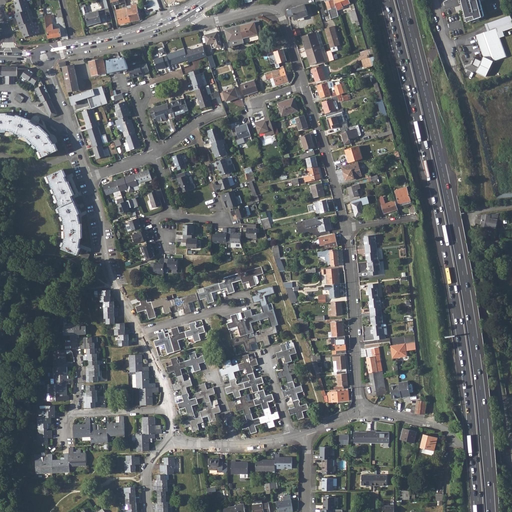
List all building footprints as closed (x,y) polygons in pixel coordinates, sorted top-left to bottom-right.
[(17,0),(16,1),(14,1),(16,9),(15,9),(17,14),(27,10),(30,9),(27,0),(17,0)] [(85,5),(81,6),(83,14),(85,14),(88,25),(108,21),(103,0),(100,1),(102,10),(88,13),(85,5)] [(336,7),(333,0),(330,0),(327,1),(328,4),(327,5),(328,9),(336,7)] [(349,0),(333,0),(336,7),(337,10),(343,8),(342,6),(350,3),(349,0)] [(480,0),(461,0),(467,22),(484,16),(480,0)] [(132,8),(127,9),(130,22),(140,20),(136,4),(131,5),(132,8)] [(286,10),(288,17),(293,15),(295,19),(300,17),(301,20),(305,18),(304,16),(308,15),(305,5),(305,4),(286,10)] [(127,9),(127,8),(116,10),(119,24),(130,22),(127,9)] [(17,14),(14,14),(15,19),(16,18),(19,26),(31,22),(27,10),(17,14)] [(51,14),(44,15),(45,17),(46,26),(53,25),(54,29),(58,29),(57,25),(56,25),(52,22),(51,14)] [(507,58),(498,34),(497,30),(502,28),(511,24),(511,17),(511,16),(487,25),(490,32),(488,33),(477,37),(484,58),(482,62),(475,59),(472,65),(479,69),(476,73),(486,78),(493,63),(507,58)] [(31,22),(19,26),(20,30),(22,30),(24,37),(36,33),(33,21),(31,22)] [(254,22),(240,26),(245,42),(259,38),(257,33),(262,32),(260,26),(256,27),(254,22)] [(53,25),(46,26),(48,39),(49,38),(61,37),(60,28),(58,29),(54,29),(53,25)] [(329,43),(330,48),(339,45),(335,30),(334,25),(324,28),(329,43)] [(245,42),(240,26),(225,30),(230,46),(245,42)] [(299,28),(292,30),(294,36),(301,34),(299,28)] [(218,32),(204,35),(207,44),(211,43),(212,48),(220,46),(220,49),(224,48),(223,43),(221,44),(218,32)] [(301,36),(306,50),(320,45),(315,32),(301,36)] [(189,48),(185,50),(188,58),(189,61),(207,55),(203,45),(190,49),(189,48)] [(320,45),(306,50),(310,64),(325,60),(320,45)] [(185,48),(167,53),(167,54),(171,64),(174,63),(174,62),(180,60),(181,61),(188,58),(185,50),(185,48)] [(283,49),(274,52),(278,63),(287,60),(283,49)] [(171,64),(167,54),(155,58),(158,68),(171,64)] [(125,56),(108,61),(110,74),(129,68),(129,67),(125,56)] [(364,68),(373,66),(371,57),(362,59),(364,68)] [(103,58),(89,62),(92,75),(106,72),(103,58)] [(140,63),(129,67),(129,68),(132,77),(143,73),(143,72),(149,70),(147,62),(140,64),(140,63)] [(63,67),(68,93),(69,96),(74,94),(73,91),(79,89),(74,65),(63,67)] [(275,85),(288,81),(283,65),(280,66),(281,69),(266,74),(267,79),(271,78),(273,84),(275,85)] [(321,66),(312,69),(316,81),(325,78),(321,66)] [(0,76),(3,77),(3,75),(6,75),(6,84),(14,84),(14,75),(17,75),(17,73),(17,67),(3,67),(3,68),(0,67),(0,76)] [(35,84),(40,77),(27,68),(22,76),(31,82),(32,82),(35,84)] [(191,76),(192,81),(194,81),(195,85),(194,85),(195,89),(204,86),(203,82),(204,82),(200,73),(191,76)] [(254,80),(241,84),(245,95),(258,91),(254,80)] [(344,83),(341,84),(341,83),(334,86),(332,81),(317,86),(321,98),(330,94),(331,97),(342,93),(347,92),(344,83)] [(204,86),(195,89),(201,107),(212,104),(208,93),(212,92),(210,84),(204,86)] [(50,99),(50,98),(44,85),(43,85),(35,89),(40,99),(41,99),(42,102),(43,102),(50,99)] [(69,96),(72,104),(77,103),(76,101),(92,96),(95,106),(102,104),(107,102),(102,85),(74,94),(69,96)] [(235,88),(223,91),(226,101),(238,97),(235,88)] [(18,93),(14,98),(20,102),(24,97),(18,93)] [(322,102),(327,117),(336,114),(337,114),(333,101),(338,100),(338,102),(344,101),(343,95),(342,93),(331,97),(332,99),(322,102)] [(171,104),(168,105),(170,113),(184,108),(185,111),(189,110),(185,99),(181,100),(180,98),(170,101),(171,104)] [(294,98),(279,104),(282,116),(298,110),(294,98)] [(43,102),(50,117),(57,114),(50,99),(43,102)] [(114,104),(119,118),(127,115),(130,115),(125,100),(114,104)] [(168,105),(167,102),(150,108),(152,114),(156,113),(158,120),(160,121),(167,118),(166,114),(170,113),(168,105)] [(92,107),(82,110),(87,124),(85,124),(87,129),(88,128),(98,125),(99,125),(98,120),(96,121),(96,119),(100,118),(97,111),(94,112),(92,107)] [(0,130),(6,130),(12,131),(14,132),(22,135),(24,136),(28,138),(37,147),(40,151),(43,158),(59,151),(55,144),(54,144),(52,142),(49,137),(49,135),(39,125),(38,126),(33,123),(30,122),(31,120),(17,115),(16,116),(14,116),(7,115),(7,113),(0,113),(0,130)] [(336,114),(327,117),(331,129),(339,126),(341,130),(349,128),(347,123),(339,125),(336,114)] [(127,115),(119,118),(115,119),(119,131),(121,132),(123,131),(125,136),(126,136),(136,133),(133,125),(132,126),(130,119),(129,120),(127,115)] [(308,127),(304,115),(296,118),(292,119),(293,124),(294,124),(298,123),(300,130),(308,127)] [(265,117),(254,121),(258,133),(270,129),(265,117)] [(237,131),(233,132),(234,135),(235,137),(238,136),(239,139),(250,135),(247,124),(236,127),(237,131)] [(378,133),(379,137),(393,133),(390,124),(387,125),(388,130),(378,133)] [(98,125),(88,128),(92,142),(91,142),(93,147),(101,144),(103,143),(98,125)] [(209,139),(210,143),(211,143),(225,138),(226,138),(223,129),(224,129),(222,125),(208,130),(210,138),(209,139)] [(349,128),(341,130),(345,144),(351,142),(350,139),(361,135),(362,134),(359,125),(349,128)] [(136,133),(126,136),(128,142),(125,143),(127,150),(131,149),(140,146),(136,133)] [(310,134),(301,137),(305,150),(313,147),(311,140),(312,140),(310,134)] [(225,138),(211,143),(212,146),(211,147),(213,151),(214,151),(216,157),(227,153),(224,143),(226,142),(225,138)] [(101,144),(93,147),(97,158),(105,155),(101,144)] [(359,146),(346,150),(349,162),(362,158),(359,146)] [(314,150),(300,155),(301,159),(315,154),(314,150)] [(182,153),(172,156),(176,166),(177,166),(178,169),(185,167),(184,163),(185,163),(182,153)] [(306,158),(308,168),(318,166),(316,156),(306,158)] [(225,158),(216,161),(218,167),(219,166),(220,168),(219,169),(221,174),(226,173),(235,170),(233,163),(229,165),(227,161),(225,158)] [(265,167),(245,174),(248,182),(252,181),(256,180),(253,174),(258,172),(259,173),(269,169),(267,166),(265,167)] [(308,168),(307,168),(309,176),(305,177),(306,182),(321,178),(318,166),(308,168)] [(355,166),(342,170),(345,182),(359,177),(355,166)] [(64,169),(48,176),(61,206),(59,208),(64,219),(65,225),(65,236),(65,239),(65,242),(62,249),(78,254),(81,248),(79,247),(81,238),(82,238),(82,224),(80,224),(79,217),(78,214),(79,213),(72,196),(75,194),(69,181),(67,182),(65,176),(67,176),(64,169)] [(149,169),(135,173),(138,183),(152,178),(149,169)] [(185,171),(176,174),(177,177),(182,192),(195,187),(194,184),(192,183),(190,184),(187,174),(186,174),(185,171)] [(124,177),(117,179),(120,189),(121,190),(127,188),(129,191),(135,189),(134,186),(138,184),(138,183),(135,173),(130,175),(130,176),(125,178),(124,177)] [(371,176),(370,176),(373,184),(379,182),(377,174),(371,176)] [(235,184),(232,175),(228,177),(223,178),(218,180),(216,181),(212,182),(210,182),(210,183),(209,183),(212,191),(215,190),(221,188),(221,189),(230,186),(230,185),(235,184)] [(117,179),(104,184),(107,194),(114,192),(115,196),(122,193),(121,190),(120,189),(117,179)] [(252,181),(248,182),(253,196),(257,195),(257,194),(255,188),(252,181)] [(322,183),(311,185),(314,197),(325,195),(322,183)] [(359,183),(347,187),(350,197),(359,194),(358,189),(361,188),(359,183)] [(397,198),(395,199),(395,200),(396,205),(411,200),(407,187),(395,190),(397,198)] [(161,188),(148,192),(153,207),(162,204),(159,196),(163,195),(161,188)] [(233,190),(221,194),(223,201),(227,200),(229,207),(238,204),(238,203),(242,202),(239,195),(235,196),(233,190)] [(396,205),(395,200),(385,203),(384,198),(380,199),(384,213),(398,209),(396,205)] [(327,199),(315,202),(317,213),(329,210),(327,199)] [(118,203),(117,203),(120,212),(130,209),(127,200),(124,201),(118,203)] [(360,201),(352,203),(356,216),(364,214),(360,201)] [(248,205),(230,210),(232,214),(236,213),(237,218),(247,215),(251,213),(248,205)] [(266,211),(259,212),(262,222),(265,229),(271,227),(266,211)] [(478,215),(477,222),(480,224),(480,225),(488,227),(488,226),(496,228),(499,213),(491,214),(490,213),(484,214),(482,215),(478,215)] [(129,220),(132,230),(145,225),(144,221),(140,222),(138,217),(129,220)] [(332,229),(329,217),(318,219),(318,217),(305,220),(307,228),(319,225),(321,232),(332,229)] [(256,224),(247,223),(247,227),(246,237),(256,237),(257,228),(255,228),(256,224)] [(183,233),(183,237),(191,238),(191,234),(193,234),(193,224),(183,224),(183,233)] [(213,233),(212,242),(216,242),(216,241),(226,242),(226,241),(227,228),(222,228),(222,232),(217,231),(217,233),(213,233)] [(230,242),(240,242),(240,232),(235,232),(235,228),(231,228),(230,241),(230,242)] [(154,237),(153,233),(148,234),(147,229),(132,233),(135,243),(154,237)] [(335,234),(319,237),(321,244),(325,244),(326,248),(332,246),(332,247),(338,246),(335,234)] [(364,238),(365,249),(377,247),(375,234),(365,235),(365,238),(364,238)] [(191,238),(183,237),(182,241),(187,242),(186,247),(196,248),(197,238),(191,238)] [(155,240),(141,245),(146,260),(149,259),(154,255),(153,251),(154,251),(152,246),(156,244),(155,240)] [(278,244),(270,246),(270,248),(271,248),(272,251),(273,250),(275,258),(280,257),(278,244)] [(377,247),(365,249),(366,260),(368,260),(368,262),(378,260),(377,247)] [(330,249),(317,251),(318,256),(326,256),(326,261),(328,261),(329,264),(332,264),(339,263),(338,251),(337,251),(337,248),(330,249)] [(83,251),(81,257),(88,260),(90,254),(83,251)] [(275,258),(280,271),(284,270),(281,263),(281,262),(283,262),(283,257),(280,257),(275,258)] [(154,272),(164,272),(164,266),(164,258),(160,258),(160,261),(154,261),(154,262),(151,262),(150,270),(154,270),(154,272)] [(164,258),(164,266),(168,266),(168,268),(177,268),(178,258),(168,258),(164,258)] [(378,260),(368,262),(368,267),(369,267),(370,271),(368,272),(368,276),(379,274),(379,270),(381,270),(379,260),(378,260)] [(261,266),(240,273),(242,280),(243,283),(249,281),(251,286),(257,285),(256,283),(258,283),(259,281),(257,276),(256,275),(264,273),(261,266)] [(322,274),(322,285),(325,285),(340,283),(338,269),(322,270),(323,274),(322,274)] [(225,281),(219,283),(221,290),(227,287),(229,293),(235,291),(232,282),(242,280),(240,273),(224,278),(225,281)] [(219,283),(198,289),(201,299),(207,298),(209,303),(214,301),(212,292),(221,290),(219,283)] [(340,283),(325,285),(325,290),(330,289),(330,298),(341,297),(340,283)] [(369,294),(370,299),(379,298),(378,287),(380,287),(379,283),(368,284),(369,291),(366,291),(367,294),(369,294)] [(258,294),(252,296),(254,302),(260,301),(262,306),(264,312),(258,314),(260,320),(269,317),(272,327),(275,326),(279,324),(274,309),(270,310),(265,296),(275,293),(273,286),(257,291),(258,294)] [(291,287),(286,288),(292,303),(296,301),(291,287)] [(111,290),(98,290),(98,296),(101,296),(101,302),(106,302),(111,301),(111,290)] [(196,293),(182,297),(182,301),(183,308),(184,308),(185,313),(191,311),(189,302),(198,300),(196,293)] [(136,306),(138,312),(146,309),(149,319),(156,317),(154,308),(152,301),(148,302),(146,296),(140,298),(140,300),(141,304),(136,306)] [(167,296),(152,301),(154,308),(163,305),(166,314),(172,312),(170,307),(176,304),(176,303),(175,299),(174,298),(168,300),(167,296)] [(379,298),(370,299),(370,301),(369,301),(370,312),(382,311),(380,298),(379,298)] [(104,307),(104,313),(118,312),(118,308),(115,308),(114,301),(111,301),(106,302),(106,307),(104,307)] [(341,301),(331,302),(332,310),(328,310),(329,316),(342,314),(341,301)] [(246,317),(243,318),(248,334),(249,333),(254,332),(251,322),(260,320),(258,314),(253,315),(251,309),(245,311),(246,317)] [(382,311),(370,312),(372,323),(373,323),(373,325),(382,324),(383,323),(382,311)] [(118,312),(104,313),(105,319),(107,318),(107,324),(115,323),(115,316),(118,316),(118,312)] [(229,329),(231,328),(238,326),(238,328),(241,336),(248,334),(243,318),(241,312),(231,315),(233,321),(227,323),(229,329)] [(192,329),(186,331),(187,337),(193,335),(195,341),(201,340),(199,334),(206,331),(204,326),(197,328),(196,325),(197,324),(196,321),(190,323),(192,329)] [(308,321),(299,322),(305,339),(310,339),(308,321)] [(331,322),(332,337),(335,336),(344,335),(343,321),(331,322)] [(115,329),(116,335),(121,335),(129,334),(129,330),(125,331),(125,323),(118,323),(117,323),(117,329),(115,329)] [(69,326),(64,327),(64,335),(71,335),(71,338),(76,338),(75,324),(69,325),(69,326)] [(81,324),(75,324),(76,338),(79,337),(79,334),(86,334),(86,326),(81,326),(81,324)] [(382,324),(373,325),(374,329),(371,329),(372,333),(374,333),(375,339),(385,338),(385,334),(383,334),(382,324)] [(257,331),(254,332),(255,336),(257,342),(263,340),(265,346),(271,344),(268,335),(277,332),(275,326),(272,327),(260,330),(261,334),(258,335),(257,331)] [(173,335),(170,336),(175,351),(181,349),(178,340),(187,337),(185,331),(180,333),(178,327),(172,328),(173,335)] [(164,331),(158,333),(160,339),(154,340),(156,346),(165,344),(168,353),(175,351),(170,336),(169,332),(165,333),(164,331)] [(249,336),(248,334),(232,339),(234,345),(244,342),(246,351),(253,349),(251,344),(257,342),(255,336),(254,332),(249,333),(250,336),(249,336)] [(119,340),(119,346),(133,346),(132,342),(129,342),(129,334),(121,335),(121,340),(119,340)] [(333,350),(333,354),(345,353),(347,353),(345,335),(344,335),(335,336),(336,349),(333,350)] [(84,345),(81,345),(81,349),(87,349),(95,348),(95,343),(98,343),(98,337),(98,336),(86,337),(84,337),(84,345)] [(310,339),(305,339),(311,356),(316,355),(310,339)] [(284,356),(286,362),(288,362),(292,360),(291,355),(297,353),(293,342),(290,343),(291,347),(288,349),(287,346),(288,345),(287,342),(281,344),(283,350),(276,352),(278,358),(284,356)] [(405,343),(397,344),(397,345),(391,346),(392,358),(407,356),(405,343)] [(371,348),(372,356),(374,356),(378,378),(384,377),(384,376),(378,346),(371,348)] [(84,356),(84,360),(89,360),(98,359),(97,353),(95,353),(95,348),(87,349),(87,356),(84,356)] [(65,349),(54,350),(55,367),(66,366),(67,366),(73,366),(73,362),(66,363),(65,349)] [(196,351),(190,353),(191,359),(190,359),(191,366),(193,365),(195,371),(201,369),(199,363),(205,361),(203,355),(200,356),(201,357),(198,358),(197,355),(196,351)] [(345,353),(333,354),(334,369),(337,369),(338,371),(347,370),(345,353)] [(142,354),(130,354),(130,355),(131,372),(137,371),(148,371),(149,371),(149,366),(142,366),(142,354)] [(244,362),(238,364),(240,370),(246,368),(248,374),(254,372),(252,366),(258,364),(257,358),(253,359),(254,360),(251,361),(248,354),(242,356),(244,362)] [(316,355),(311,356),(316,373),(319,373),(321,372),(318,363),(321,362),(320,355),(316,355)] [(175,371),(177,376),(183,375),(181,369),(187,367),(185,361),(179,363),(178,360),(178,359),(177,356),(171,358),(173,364),(167,366),(169,372),(175,371)] [(372,356),(367,357),(373,396),(380,394),(381,394),(378,378),(374,356),(372,356)] [(86,367),(86,371),(100,370),(100,364),(101,364),(101,359),(98,359),(89,360),(89,367),(86,367)] [(223,368),(220,369),(222,375),(228,373),(230,380),(236,378),(234,371),(240,370),(238,364),(232,366),(230,359),(224,361),(227,368),(223,369),(223,368)] [(286,362),(282,364),(284,370),(278,372),(279,378),(285,376),(287,382),(293,380),(292,374),(298,372),(296,366),(289,368),(288,365),(289,365),(289,364),(288,362),(286,362)] [(66,366),(55,367),(56,383),(67,383),(74,383),(73,379),(69,379),(67,379),(66,366)] [(100,370),(86,371),(87,374),(90,374),(90,382),(98,381),(98,376),(100,376),(100,370)] [(338,371),(332,372),(332,374),(337,374),(338,386),(334,386),(334,389),(345,388),(344,385),(348,385),(347,370),(338,371)] [(148,371),(137,371),(137,388),(141,388),(156,387),(156,384),(149,384),(148,371)] [(250,380),(244,382),(246,388),(252,386),(254,392),(258,391),(260,390),(258,384),(264,382),(262,376),(256,378),(254,372),(248,374),(248,377),(250,377),(250,380)] [(319,373),(316,373),(321,390),(325,390),(325,389),(319,373)] [(183,375),(177,376),(179,383),(176,384),(175,383),(172,384),(174,390),(180,389),(182,395),(188,393),(187,387),(193,385),(191,379),(185,381),(183,375)] [(384,377),(378,378),(381,394),(387,393),(384,377)] [(226,387),(228,393),(234,391),(235,398),(240,396),(242,396),(240,390),(246,388),(244,382),(237,384),(236,381),(237,380),(236,378),(230,380),(232,385),(226,387)] [(293,380),(287,382),(289,389),(286,390),(286,389),(283,390),(285,396),(291,394),(293,401),(299,399),(297,393),(303,391),(302,385),(295,386),(293,380)] [(408,381),(399,382),(400,384),(402,397),(411,395),(410,392),(414,392),(413,384),(409,384),(408,381)] [(47,393),(48,401),(69,400),(69,396),(67,396),(67,383),(56,383),(52,384),(50,384),(50,393),(47,393)] [(202,391),(195,393),(196,397),(197,399),(203,397),(205,403),(211,401),(209,395),(215,393),(213,387),(207,389),(205,383),(199,385),(200,388),(201,388),(202,391)] [(402,397),(400,384),(390,386),(392,398),(402,397)] [(84,393),(84,396),(98,396),(97,390),(95,390),(95,385),(87,385),(87,392),(84,393)] [(156,387),(141,388),(141,405),(153,405),(152,392),(159,392),(159,387),(156,387)] [(261,397),(254,399),(256,405),(262,403),(264,409),(270,407),(268,401),(274,399),(272,393),(266,395),(264,389),(260,390),(258,391),(259,394),(260,394),(261,397)] [(349,390),(329,392),(330,401),(349,399),(349,390)] [(178,403),(180,409),(186,407),(188,413),(194,411),(192,405),(196,404),(195,397),(190,399),(189,396),(190,396),(189,393),(188,393),(182,395),(184,401),(178,403)] [(236,404),(238,410),(244,408),(246,415),(252,413),(250,407),(256,405),(254,399),(251,400),(247,401),(246,398),(247,397),(246,394),(242,396),(240,396),(242,403),(236,404)] [(98,396),(84,396),(84,400),(86,400),(86,402),(84,402),(85,408),(106,407),(106,404),(98,404),(98,396)] [(207,409),(201,411),(202,415),(203,417),(209,415),(211,421),(217,419),(215,413),(221,411),(219,405),(216,406),(215,404),(218,403),(217,399),(211,401),(205,403),(207,409)] [(299,399),(293,401),(295,407),(289,409),(290,414),(297,413),(298,419),(305,417),(303,411),(309,409),(307,403),(300,405),(299,402),(300,402),(299,399)] [(426,401),(421,400),(417,400),(415,413),(425,414),(426,401)] [(55,405),(41,406),(41,410),(44,410),(45,411),(45,414),(42,414),(42,417),(52,417),(54,417),(55,417),(59,417),(59,415),(58,413),(55,413),(55,405)] [(265,415),(260,417),(262,423),(267,421),(269,427),(275,426),(274,419),(280,417),(278,411),(275,412),(275,413),(272,414),(270,407),(264,409),(265,415)] [(190,419),(183,421),(185,427),(191,425),(193,431),(200,429),(198,423),(199,423),(198,417),(196,418),(194,411),(188,413),(190,419)] [(244,421),(241,422),(243,428),(249,427),(251,433),(257,431),(255,425),(262,423),(260,417),(254,418),(252,413),(246,415),(248,421),(244,422),(244,421)] [(108,424),(108,430),(108,435),(125,435),(124,416),(120,416),(120,423),(108,424)] [(40,418),(38,418),(38,429),(39,429),(48,428),(49,428),(48,423),(50,423),(50,421),(52,421),(52,417),(42,417),(40,418)] [(155,417),(143,417),(144,434),(155,434),(162,433),(162,429),(156,429),(155,417)] [(74,425),(74,437),(91,436),(91,424),(91,418),(87,418),(87,424),(74,425)] [(95,424),(91,424),(91,436),(92,442),(108,441),(108,435),(108,430),(96,430),(95,424)] [(37,434),(38,446),(48,445),(48,438),(52,438),(52,430),(48,430),(48,428),(39,429),(39,434),(37,434)] [(404,428),(401,438),(414,442),(417,432),(404,428)] [(354,443),(371,443),(372,431),(367,431),(367,432),(354,432),(354,443)] [(372,431),(371,443),(389,443),(389,432),(383,432),(376,432),(376,431),(372,431)] [(144,434),(137,435),(138,451),(149,451),(149,442),(152,442),(152,438),(155,438),(155,434),(144,434)] [(424,434),(421,447),(434,450),(437,438),(424,434)] [(69,447),(69,453),(70,466),(87,465),(86,453),(74,453),(73,447),(69,447)] [(321,447),(321,459),(323,459),(331,459),(331,453),(331,447),(321,447)] [(61,460),(53,460),(53,472),(70,472),(70,466),(69,453),(64,453),(65,457),(61,457),(61,460)] [(35,461),(36,473),(53,472),(53,460),(52,454),(48,454),(48,457),(48,458),(45,458),(45,457),(41,457),(41,454),(35,454),(35,461)] [(275,459),(275,468),(292,468),(293,457),(280,457),(280,454),(276,454),(275,459)] [(125,462),(125,473),(136,472),(136,464),(140,464),(140,457),(135,457),(135,455),(126,455),(126,461),(125,462)] [(165,472),(165,474),(170,474),(174,474),(174,468),(175,468),(175,457),(164,458),(164,465),(160,465),(161,472),(165,472)] [(219,460),(209,459),(209,470),(218,470),(218,472),(222,472),(222,470),(223,463),(223,461),(219,461),(219,460)] [(256,470),(275,470),(275,468),(275,459),(256,459),(256,470)] [(331,459),(323,459),(323,470),(323,474),(333,474),(333,471),(334,471),(334,459),(331,459)] [(236,461),(231,461),(231,473),(241,473),(240,477),(248,477),(248,462),(236,462),(236,461)] [(154,482),(154,486),(168,485),(167,479),(170,479),(170,474),(165,474),(157,475),(157,482),(154,482)] [(362,485),(374,485),(374,475),(362,475),(362,485)] [(374,475),(374,485),(387,485),(387,475),(374,475)] [(323,478),(323,490),(333,490),(334,478),(323,478)] [(168,485),(154,486),(154,489),(157,489),(158,497),(166,496),(166,491),(168,491),(168,485)] [(136,487),(118,488),(118,490),(124,490),(125,493),(126,494),(126,498),(140,497),(139,487),(136,487)] [(400,490),(400,499),(410,500),(411,491),(400,490)] [(284,500),(276,501),(278,511),(284,511),(285,511),(293,511),(291,498),(290,495),(283,496),(284,500)] [(155,504),(155,508),(169,508),(168,501),(167,501),(166,496),(158,497),(158,504),(155,504)] [(140,497),(126,498),(126,504),(128,504),(128,509),(137,509),(137,502),(140,502),(140,497)] [(324,497),(324,509),(333,509),(334,509),(335,497),(324,497)] [(263,503),(253,505),(252,505),(253,511),(268,511),(270,511),(269,503),(264,504),(264,503),(263,503)]
